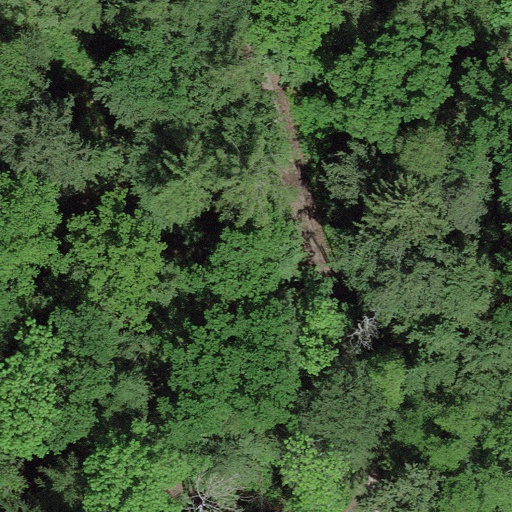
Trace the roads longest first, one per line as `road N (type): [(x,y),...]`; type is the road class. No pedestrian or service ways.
road 1 (track): [(375,511),(237,0)]
road 2 (track): [(0,472),(253,511)]
